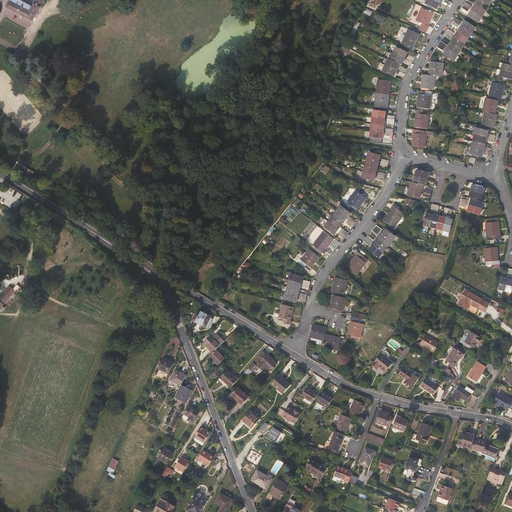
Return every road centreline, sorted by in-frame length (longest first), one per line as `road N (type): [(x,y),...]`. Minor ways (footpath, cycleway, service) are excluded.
road 1 (residential): [(251,511),(162,281)]
road 2 (residential): [(162,281),(0,173)]
road 3 (residential): [(310,310),(317,280),(386,194),(397,153)]
road 4 (residential): [(397,153),(404,89),(459,0)]
road 5 (residential): [(162,281),(296,356)]
road 6 (track): [(0,313),(19,310),(30,253),(16,203)]
road 7 (track): [(141,326),(123,331),(26,280)]
